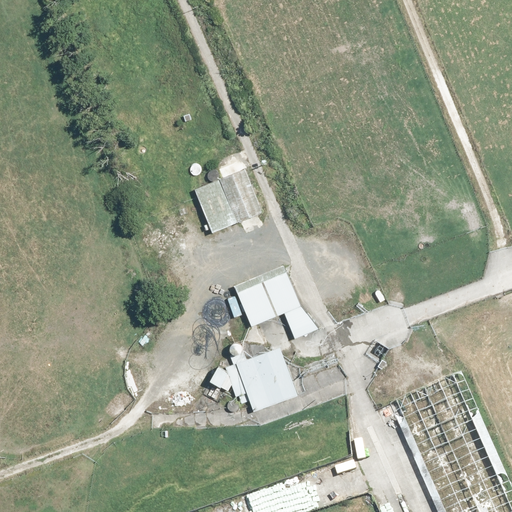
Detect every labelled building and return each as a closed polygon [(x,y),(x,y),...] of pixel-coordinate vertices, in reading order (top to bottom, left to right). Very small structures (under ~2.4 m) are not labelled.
[(164,120),(157,123),(169,158),(176,155),(164,120)] [(250,168),(199,188),(217,232),(267,211),(250,168)] [(288,264),(239,285),(257,325),(306,305),(288,264)] [(246,313),(239,296),(231,299),(237,316),(246,313)] [(306,305),(289,312),(299,337),(323,327),(306,305)] [(225,365),(217,380),(233,390),(235,385),(242,404),(254,400),(258,411),(302,395),(285,347),(249,359),(246,350),(232,355),(236,364),(229,366),(225,365)] [(511,511),(511,478),(465,372),(390,405),(438,511),(511,511)]
